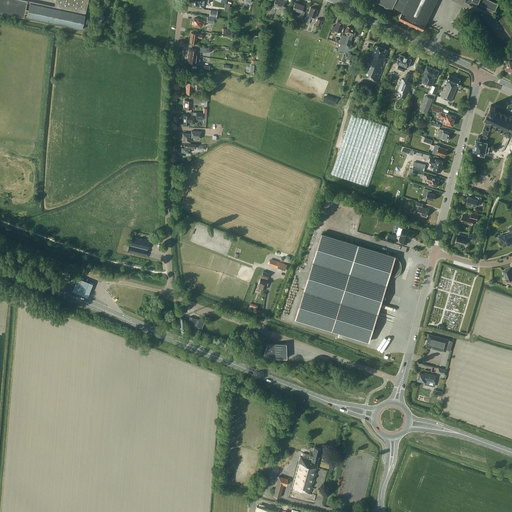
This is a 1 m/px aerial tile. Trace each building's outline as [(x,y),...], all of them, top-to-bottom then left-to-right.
[(55,0),(54,6),(27,0),(25,0),(0,0),(0,12),(24,17),(25,13),(28,13),(27,18),(82,29),(88,0),(55,0)] [(285,7),(282,6),(284,1),(282,0),(274,0),(273,4),(279,6),(278,11),(283,13),(283,12),(285,8),(285,7)] [(436,0),(374,0),(392,9),(393,7),(402,11),(402,13),(399,18),(423,30),(426,24),(425,24),(436,0)] [(463,0),(493,14),(498,2),(493,0),(463,0)] [(302,17),(304,12),(301,11),(303,5),(295,2),(293,9),(299,11),(297,15),(302,17)] [(316,14),(317,9),(311,7),(308,15),(307,15),(306,17),(305,17),(303,22),(309,24),(310,19),(309,18),(310,16),(312,17),(315,18),(315,17),(316,15),(316,14)] [(511,21),(506,13),(498,20),(511,39),(511,21)] [(205,25),(205,21),(201,21),(201,19),(194,18),(193,21),(192,22),(192,24),(193,25),(192,25),(200,26),(201,25),(205,25)] [(342,31),(343,28),(342,28),(344,23),(338,21),(336,26),(333,25),(331,31),(334,32),(335,30),(341,32),(341,30),(342,31)] [(355,36),(357,29),(351,28),(351,27),(348,26),(348,27),(347,26),(345,33),(347,33),(345,36),(343,44),(350,47),(353,35),(355,36)] [(202,38),(202,34),(198,34),(198,33),(191,32),(191,36),(190,36),(190,39),(190,42),(196,43),(197,37),(202,38)] [(384,57),(387,49),(376,45),(373,52),(370,51),(361,75),(377,81),(385,61),(384,61),(385,57),(384,57)] [(209,52),(210,48),(206,47),(198,46),(197,49),(190,48),(190,51),(189,50),(189,51),(188,52),(188,54),(189,54),(188,55),(197,56),(197,54),(201,54),(201,51),(205,51),(209,52)] [(408,67),(411,59),(400,54),(397,63),(399,64),(397,68),(404,71),(406,67),(408,67)] [(196,58),(197,56),(188,55),(188,56),(187,58),(188,58),(188,59),(189,59),(188,61),(196,63),(195,64),(199,64),(200,59),(196,58)] [(436,77),(439,70),(426,65),(424,72),(425,73),(422,82),(431,85),(435,77),(436,77)] [(458,85),(461,79),(449,74),(446,80),(448,81),(446,86),(445,86),(440,97),(451,101),(455,90),(457,85),(458,85)] [(402,79),(398,90),(405,93),(403,97),(406,98),(412,83),(411,82),(411,83),(409,82),(409,81),(404,79),(402,79)] [(205,92),(205,89),(205,85),(197,84),(193,84),(193,82),(186,81),(185,93),(193,93),(193,89),(196,90),(196,91),(205,92)] [(192,103),(200,104),(200,102),(204,102),(205,97),(195,96),(195,99),(192,99),(192,100),(185,99),(184,108),(192,108),(192,103)] [(427,113),(433,99),(425,96),(420,110),(427,113)] [(456,116),(442,112),(443,108),(433,105),(432,110),(439,112),(438,117),(444,119),(443,123),(453,126),(456,116)] [(511,115),(510,115),(510,116),(495,109),(496,107),(491,105),(488,110),(489,110),(487,113),(486,112),(485,116),(485,117),(484,120),(483,121),(483,122),(483,123),(484,123),(485,123),(486,124),(487,124),(503,131),(501,134),(509,138),(511,131),(511,115)] [(191,112),(191,114),(190,114),(189,114),(184,114),(183,124),(189,124),(189,120),(194,121),(194,117),(203,118),(206,118),(206,113),(204,113),(202,113),(196,112),(191,112)] [(368,186),(388,127),(352,114),(332,174),(368,186)] [(485,129),(487,124),(486,124),(484,129),(484,128),(483,131),(482,137),(478,136),(477,140),(476,140),(473,153),(484,155),(485,152),(488,152),(489,147),(486,146),(487,142),(486,142),(487,135),(488,131),(486,130),(485,129)] [(449,139),(450,137),(449,136),(450,132),(439,129),(437,137),(448,140),(449,139)] [(182,140),(182,141),(190,142),(190,139),(194,139),(194,138),(201,138),(201,131),(191,130),(191,133),(183,133),(182,138),(182,140)] [(181,152),(189,152),(190,148),(196,148),(196,149),(204,150),(204,147),(206,148),(206,144),(204,144),(204,143),(200,143),(200,144),(184,143),(184,145),(182,145),(181,152)] [(445,156),(447,149),(439,147),(439,146),(435,144),(432,153),(437,154),(437,153),(445,156)] [(442,167),(443,161),(436,159),(430,158),(429,162),(433,163),(433,164),(434,164),(433,169),(441,171),(441,170),(442,171),(442,168),(442,167)] [(424,171),(425,164),(414,161),(413,163),(412,162),(411,167),(412,167),(412,168),(424,171)] [(437,187),(439,178),(433,177),(433,176),(426,175),(425,179),(427,180),(427,181),(428,182),(428,183),(429,183),(429,185),(437,187)] [(424,188),(422,197),(434,200),(434,199),(435,196),(435,194),(429,192),(429,189),(424,188)] [(466,203),(476,206),(477,202),(480,203),(482,197),(476,196),(475,199),(468,197),(466,203)] [(423,203),(417,202),(416,205),(418,205),(416,210),(414,210),(414,212),(417,213),(417,214),(427,217),(429,209),(422,206),(423,203)] [(472,225),(472,222),(473,218),(476,219),(478,215),(471,213),(471,216),(463,214),(461,222),(472,225)] [(503,246),(511,242),(511,241),(511,240),(511,239),(511,238),(511,226),(509,228),(511,233),(503,235),(503,234),(498,236),(500,241),(501,241),(503,246)] [(400,242),(407,244),(409,238),(412,239),(414,231),(402,228),(400,235),(401,236),(400,242)] [(372,331),(375,321),(381,302),(384,293),(384,292),(389,276),(391,276),(394,276),(396,275),(398,274),(400,272),(401,269),(402,267),(401,264),(401,262),(399,259),(397,258),(395,257),(395,255),(323,233),(296,319),(352,335),(352,337),(361,340),(362,339),(369,341),(372,331)] [(464,245),(466,236),(458,234),(455,243),(464,245)] [(132,237),(130,245),(129,244),(128,251),(145,255),(147,249),(148,249),(150,239),(147,238),(146,240),(132,237)] [(269,265),(275,267),(277,261),(271,259),(269,265)] [(277,261),(275,267),(285,271),(287,265),(277,261)] [(511,273),(511,272),(511,271),(511,268),(503,271),(506,281),(511,279),(511,273)] [(269,281),(267,280),(269,273),(263,271),(260,278),(258,284),(259,284),(258,286),(266,289),(269,281)] [(64,279),(76,284),(79,277),(67,272),(64,279)] [(73,290),(88,296),(93,283),(78,277),(73,290)] [(202,329),(205,321),(200,319),(198,318),(198,319),(192,317),(190,316),(187,323),(195,326),(195,327),(202,329)] [(370,347),(377,336),(374,334),(367,346),(370,347)] [(446,351),(449,339),(429,334),(427,340),(425,346),(427,346),(432,348),(443,351),(446,351)] [(383,337),(376,349),(381,352),(388,340),(383,337)] [(275,358),(287,357),(286,346),(275,346),(267,343),(263,354),(275,358)] [(425,384),(434,386),(437,375),(425,372),(425,374),(419,372),(417,380),(425,382),(425,384)] [(300,456),(296,472),(292,488),(311,493),(318,465),(317,465),(321,448),(314,446),(311,455),(310,455),(309,458),(300,456)] [(278,476),(273,495),(280,497),(284,485),(286,485),(288,478),(278,476)]
